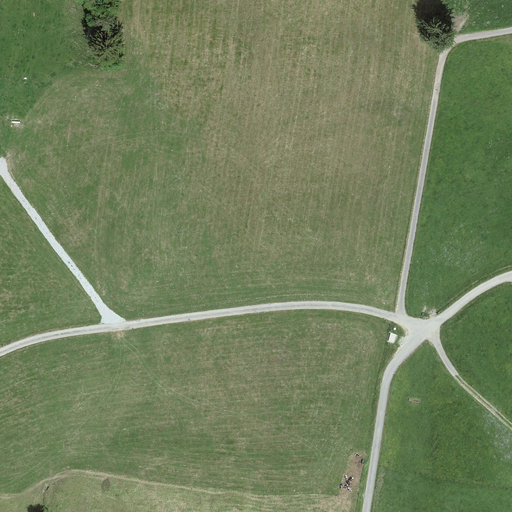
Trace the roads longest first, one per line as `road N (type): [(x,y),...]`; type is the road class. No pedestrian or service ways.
road 1 (unclassified): [(0,353),(90,329),(302,304),(400,320)]
road 2 (unclassified): [(511,31),(454,41),(443,57),(400,320)]
road 3 (unclassified): [(427,331),(389,377),(367,511)]
road 4 (track): [(116,326),(0,171)]
road 5 (track): [(434,325),(447,363),(511,426)]
